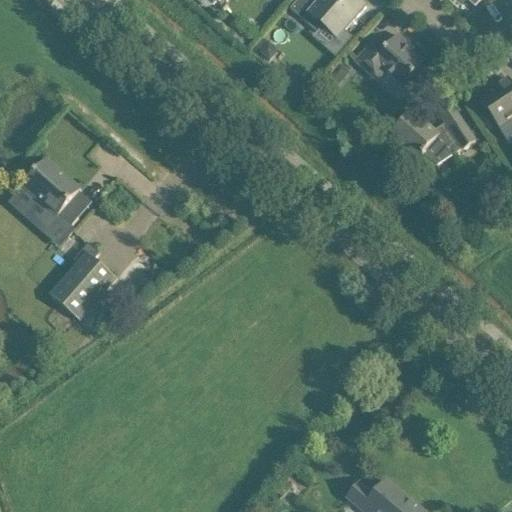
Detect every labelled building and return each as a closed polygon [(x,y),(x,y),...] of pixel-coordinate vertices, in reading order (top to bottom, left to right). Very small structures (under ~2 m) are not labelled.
[(195,0),(207,10),(211,5),(205,0),(195,0)] [(366,9),(356,0),(321,0),(320,2),(318,0),(300,0),(291,11),(318,35),(327,25),(341,38),(366,9)] [(455,0),(457,1),(457,0),(465,0),(475,9),(483,0),(455,0)] [(412,54),(415,52),(399,37),(385,53),(374,43),(355,64),(372,79),(381,70),(403,89),(424,65),(412,54)] [(264,50),(260,54),(271,64),(274,60),(274,51),(268,45),(264,50)] [(511,86),(511,85),(502,92),(501,90),(481,103),(492,120),(509,144),(511,141),(511,86)] [(474,143),(463,126),(454,111),(441,119),(446,126),(434,134),(413,114),(391,139),(419,163),(424,157),(437,169),(463,151),(464,152),(476,144),(474,143)] [(379,149),(386,140),(380,135),(372,143),(379,149)] [(79,221),(66,210),(82,192),(47,162),(23,189),(58,219),(60,217),(72,229),(79,221)] [(80,323),(103,296),(117,281),(95,262),(100,256),(89,246),(76,261),(74,263),(77,265),(50,297),(52,299),(80,323)] [(375,511),(419,511),(382,485),(369,498),(382,505),(375,511)]
